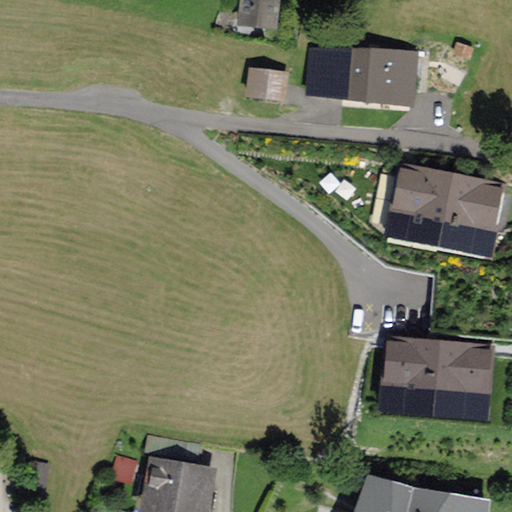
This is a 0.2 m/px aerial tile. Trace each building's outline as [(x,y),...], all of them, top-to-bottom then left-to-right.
[(245,0),(243,20),(273,23),(276,0),(273,0),(245,0)] [(455,52),(469,57),(472,49),(458,44),(455,52)] [(411,97),(414,59),(311,51),(308,89),(381,94),(380,101),(403,103),(404,96),(411,97)] [(285,80),(286,75),(251,70),(248,93),(283,98),(285,80)] [(495,191),(407,174),(396,228),(485,245),(495,191)] [(484,354),(394,346),(389,401),(479,409),(484,354)] [(209,400),(184,392),(178,412),(204,420),(209,400)] [(149,435),(146,452),(197,460),(199,443),(149,435)] [(131,481),(132,463),(116,462),(115,481),(131,481)] [(162,511),(201,511),(207,476),(156,468),(149,510),(162,511)] [(482,511),(484,504),(422,495),(372,481),(361,511),(482,511)]
